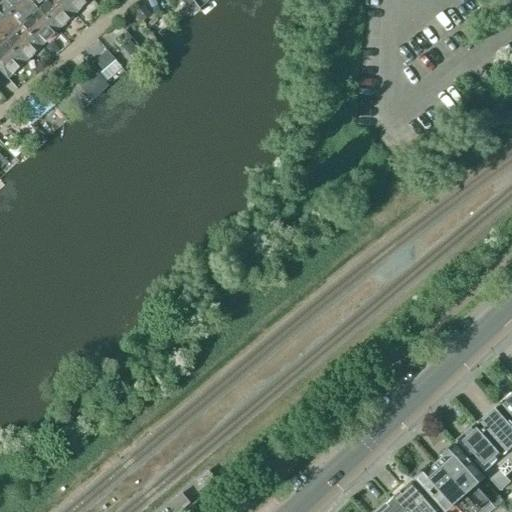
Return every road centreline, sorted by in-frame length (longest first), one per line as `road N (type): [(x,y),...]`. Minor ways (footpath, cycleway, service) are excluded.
road 1 (secondary): [(292,511),(511,302)]
road 2 (residential): [(14,98),(130,0)]
